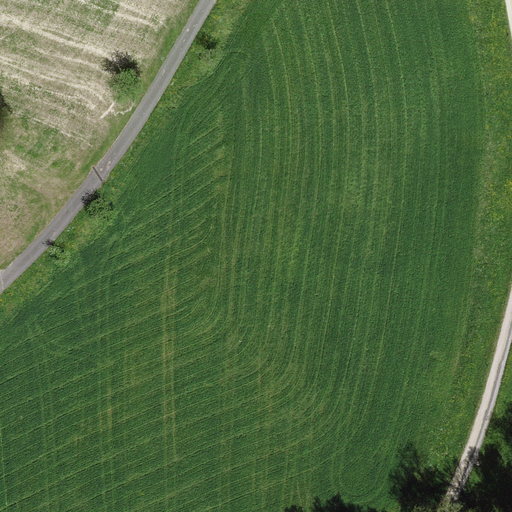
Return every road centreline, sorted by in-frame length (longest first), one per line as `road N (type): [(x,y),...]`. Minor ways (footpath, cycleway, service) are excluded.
road 1 (residential): [(223,0),(107,179),(0,290)]
road 2 (track): [(440,511),(481,421),(511,321)]
